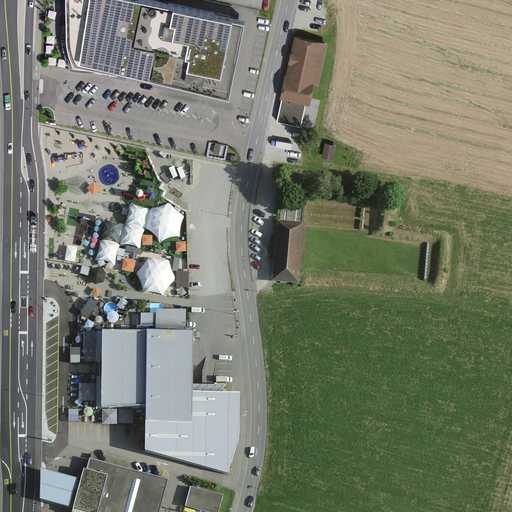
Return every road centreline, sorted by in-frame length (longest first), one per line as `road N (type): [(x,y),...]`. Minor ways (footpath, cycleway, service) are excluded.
road 1 (unclassified): [(243,511),(259,405),(242,205),(288,0)]
road 2 (primary): [(22,0),(19,511)]
road 3 (unknown): [(210,208),(214,331),(220,343),(253,347)]
